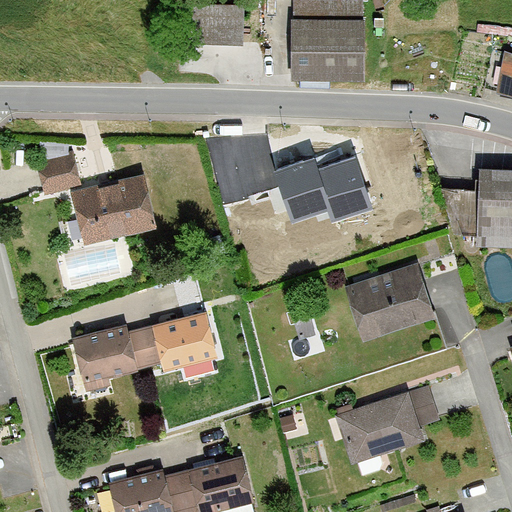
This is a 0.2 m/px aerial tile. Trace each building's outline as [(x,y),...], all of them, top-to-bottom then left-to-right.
[(178,0),(178,37),(254,40),(255,0),(178,0)] [(296,81),(379,78),(376,0),(294,0),(293,0),(296,81)] [(335,160),(348,203),(340,206),(345,222),(390,207),(370,149),(335,160)] [(340,206),(348,203),(335,160),(331,150),(293,163),(289,150),(243,164),(253,193),(292,181),(304,219),(340,206)] [(79,151),(39,161),(46,191),(87,181),(79,151)] [(92,245),(169,224),(154,169),(76,190),(92,245)] [(477,245),(511,246),(511,171),(480,170),(477,245)] [(372,343),(449,319),(429,257),(352,281),(372,343)] [(162,326),(149,329),(157,361),(170,358),(173,370),(231,355),(219,310),(162,324),(162,326)] [(157,361),(149,329),(135,333),(133,322),(76,337),(89,387),(147,372),(145,364),(157,361)] [(357,464),(434,441),(418,389),(341,412),(357,464)] [(188,482),(194,508),(205,505),(207,511),(229,511),(266,503),(255,459),(198,473),(199,479),(188,482)] [(184,511),(184,510),(194,508),(188,482),(177,485),(173,469),(114,484),(120,511),(184,511)]
